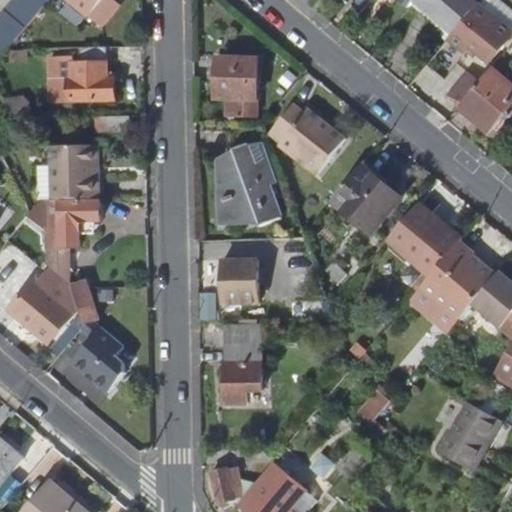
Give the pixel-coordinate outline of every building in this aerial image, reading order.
[(15,0),(0,18),(0,61),(50,0),(15,0)] [(71,0),(90,16),(102,0),(71,0)] [(114,0),(102,0),(90,16),(102,25),(119,4),(114,0)] [(395,0),(396,1),(397,0),(400,0),(411,9),(418,0),(395,0)] [(420,0),(459,32),(483,4),(479,0),(420,0)] [(495,0),(486,0),(483,4),(459,32),(453,40),(468,53),(473,47),(493,63),(511,41),(511,30),(491,13),(499,3),(495,0)] [(50,100),(114,101),(114,80),(107,80),(107,47),(65,48),(65,58),(50,58),(50,100)] [(257,61),(218,62),(219,99),(231,99),(232,117),(259,116),(257,61)] [(511,105),(511,85),(494,69),(480,87),(463,106),(492,130),(511,105)] [(452,97),(463,106),(480,87),(468,77),(452,97)] [(297,102),(273,131),(278,146),(284,143),(320,173),(349,138),(312,107),(308,112),(297,102)] [(105,117),(106,132),(105,134),(132,133),(132,117),(105,117)] [(285,222),(272,184),(266,187),(250,146),(249,144),(234,152),(237,159),(222,166),(220,183),(233,222),(259,223),(261,230),(285,222)] [(43,200),(57,199),(102,199),(102,174),(96,174),(96,146),(57,146),(57,168),(43,168),(43,200)] [(266,147),(250,146),(266,187),(272,184),(278,182),(266,147)] [(403,195),(363,164),(335,199),(374,231),(403,195)] [(102,200),(63,200),(64,247),(82,246),(82,221),(102,221),(102,200)] [(444,222),(421,203),(390,241),(433,276),(461,241),(441,225),(444,222)] [(464,238),(444,222),(441,225),(461,241),(464,238)] [(281,258),(316,258),(310,241),(280,241),(281,258)] [(476,254),(461,241),(433,276),(424,286),(463,318),(475,303),(495,279),(471,259),(474,255),(476,254)] [(499,275),(474,255),(471,259),(495,279),(499,275)] [(261,258),(227,259),(229,301),(263,301),(261,258)] [(350,275),(337,263),(330,273),(342,283),(350,275)] [(511,278),(502,270),(499,275),(495,279),(475,303),(505,328),(511,319),(511,278)] [(88,280),(73,286),(84,316),(99,309),(88,280)] [(76,316),(42,287),(30,301),(66,331),(76,316)] [(384,353),(413,377),(421,368),(441,344),(412,321),(384,353)] [(96,322),(82,326),(96,338),(75,362),(111,393),(128,373),(128,363),(120,356),(127,347),(96,322)] [(265,326),(228,325),(231,403),(253,402),(253,389),(267,389),(265,326)] [(511,379),(511,346),(498,372),(511,379)] [(404,388),(366,356),(363,359),(356,368),(356,369),(394,401),(404,388)] [(478,468),(505,419),(479,405),(470,400),(444,450),(478,468)] [(378,444),(391,429),(379,419),(366,434),(378,444)] [(0,489),(0,499),(6,504),(23,484),(12,475),(26,458),(0,435),(0,482),(4,486),(0,489)] [(381,462),(358,444),(339,467),(362,486),(381,462)] [(309,491),(280,467),(248,507),(253,511),(297,511),(293,509),(309,491)] [(231,468),(215,472),(221,492),(237,487),(231,468)] [(85,511),(49,481),(23,511),(85,511)]
